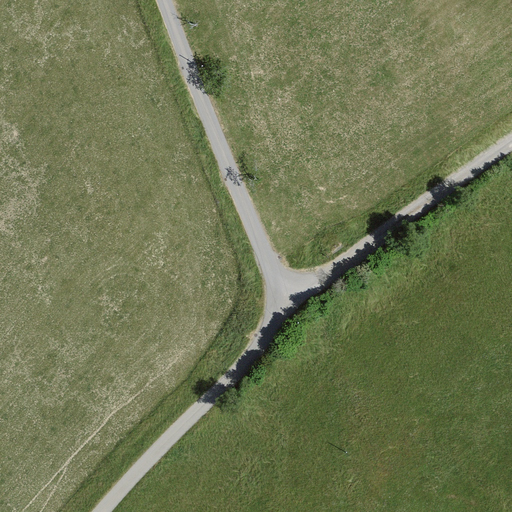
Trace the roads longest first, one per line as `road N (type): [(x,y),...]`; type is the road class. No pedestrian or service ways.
road 1 (track): [(511,138),(293,306)]
road 2 (unclassified): [(293,306),(116,511)]
